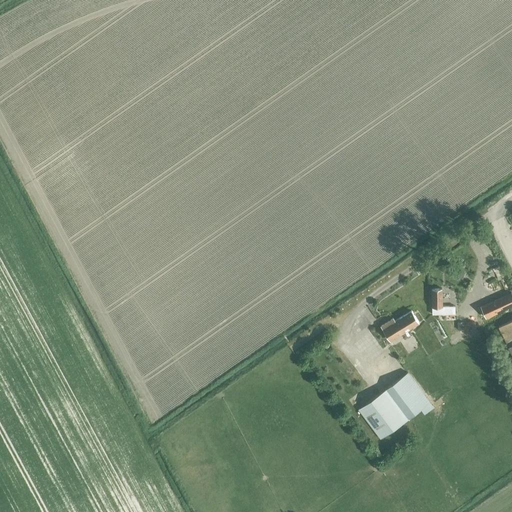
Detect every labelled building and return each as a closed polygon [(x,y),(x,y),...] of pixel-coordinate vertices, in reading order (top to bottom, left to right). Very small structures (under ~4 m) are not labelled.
[(455,305),(442,306),(442,288),(431,288),(432,314),(455,313),(455,305)] [(511,296),(511,295),(489,305),(495,317),(511,309),(511,296)] [(391,340),(419,322),(412,310),(395,320),(394,318),(382,325),(391,340)] [(511,319),(498,327),(511,353),(511,319)] [(363,406),(385,436),(430,401),(408,372),(363,406)]
